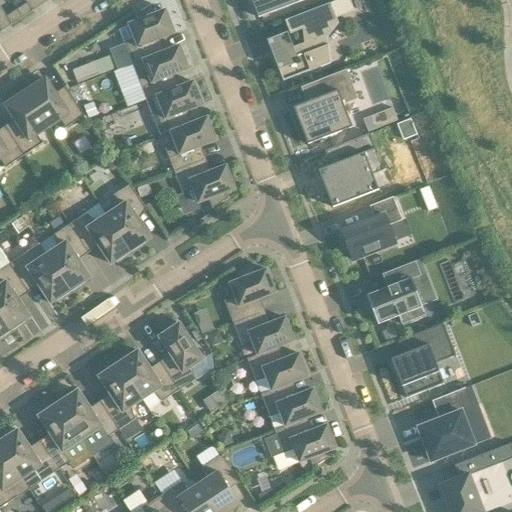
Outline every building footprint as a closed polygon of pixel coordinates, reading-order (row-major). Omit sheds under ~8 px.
[(251,0),(257,14),(294,0),(251,0)] [(17,11),(22,19),(33,12),(32,11),(32,12),(27,4),(17,11)] [(330,4),(285,22),(290,36),(303,31),(305,44),(273,56),(283,82),(330,64),(329,48),(326,49),(326,40),(338,24),(330,4)] [(143,61),(159,55),(155,42),(174,35),(165,11),(156,15),(152,5),(151,6),(136,16),(136,17),(137,17),(139,22),(129,26),(129,27),(119,31),(123,43),(132,66),(143,62),(143,61)] [(11,26),(22,19),(17,11),(6,18),(11,26)] [(156,97),(173,91),(169,78),(188,70),(179,47),(159,55),(143,61),(143,62),(148,75),(137,79),(146,102),(157,98),(156,97)] [(85,66),(72,70),(77,84),(90,79),(85,66)] [(346,71),(301,89),(306,104),(293,109),(308,146),(352,128),(338,92),(352,86),(346,71)] [(25,93),(48,128),(60,121),(66,129),(84,117),(65,88),(65,89),(67,92),(57,99),(45,80),(25,93)] [(170,133),(187,126),(183,114),(202,106),(193,83),(173,91),(156,97),(157,98),(162,111),(151,115),(160,137),(171,133),(170,133)] [(37,136),(48,128),(25,93),(6,107),(18,125),(8,131),(6,127),(5,128),(24,157),(43,145),(37,136)] [(93,103),(83,107),(88,120),(98,116),(93,103)] [(375,115),(363,120),(368,134),(380,129),(375,115)] [(174,173),(201,162),(196,150),(216,142),(207,119),(187,126),(170,133),(171,133),(176,146),(165,150),(172,169),(174,173)] [(410,120),(398,125),(404,141),(417,136),(410,120)] [(24,157),(5,128),(7,132),(0,136),(0,160),(6,169),(24,157)] [(329,168),(318,172),(332,209),(377,192),(371,177),(383,172),(368,135),(323,153),(329,168)] [(201,162),(174,173),(183,195),(193,191),(198,205),(208,201),(212,211),(213,210),(229,199),(228,198),(227,199),(225,194),(235,190),(226,167),(206,175),(201,162)] [(107,216),(132,255),(133,255),(133,254),(146,245),(144,243),(150,239),(135,217),(146,210),(146,211),(130,186),(113,197),(118,209),(107,216)] [(432,199),(428,189),(419,193),(423,202),(432,199)] [(348,249),(353,261),(396,245),(389,227),(402,222),(393,198),(370,208),(375,220),(342,232),(343,237),(340,238),(345,250),(348,249)] [(132,255),(107,216),(96,224),(86,215),(70,226),(86,250),(96,243),(111,265),(116,262),(118,264),(131,255),(132,256),(132,255)] [(75,257),(86,250),(70,226),(53,236),(58,249),(47,256),(72,295),(73,295),(72,294),(86,285),(84,283),(90,279),(75,257)] [(72,295),(47,256),(39,245),(38,246),(9,265),(26,290),(36,283),(51,305),(56,301),(58,303),(71,295),(72,295)] [(5,247),(0,249),(0,265),(11,261),(5,247)] [(402,326),(426,316),(412,280),(421,277),(415,263),(382,276),(387,289),(366,297),(378,326),(398,318),(402,326)] [(233,325),(260,314),(256,301),(275,294),(266,270),(257,274),(253,264),(252,265),(236,275),(237,276),(238,276),(240,281),(230,285),(235,298),(224,302),(233,325)] [(15,297),(26,290),(9,265),(0,271),(0,316),(12,335),(13,334),(12,333),(26,324),(24,322),(30,319),(15,297)] [(257,356),(274,350),(294,342),(285,319),(265,326),(260,314),(233,325),(242,347),(252,343),(257,356)] [(12,335),(0,316),(0,341),(11,334),(12,335)] [(163,367),(179,392),(196,381),(191,368),(203,361),(179,325),(177,323),(164,332),(165,334),(159,338),(173,360),(163,367)] [(212,325),(200,330),(202,335),(214,331),(212,325)] [(391,360),(406,399),(444,385),(436,365),(456,358),(443,325),(405,340),(410,353),(391,360)] [(392,329),(382,333),(386,343),(396,339),(392,329)] [(271,392),(288,386),(308,378),(299,355),(279,362),(274,350),(257,356),(247,360),(256,383),(266,379),(271,392)] [(179,392),(163,367),(152,374),(138,352),(132,356),(131,353),(118,362),(117,361),(116,362),(142,401),(149,411),(162,402),(179,392)] [(131,408),(142,401),(116,362),(116,363),(103,372),(104,374),(99,378),(113,400),(103,407),(119,431),(135,420),(131,408)] [(275,432),(302,421),(322,414),(313,390),(293,398),(288,386),(271,392),(261,396),(275,432)] [(423,442),(431,463),(474,446),(461,413),(473,408),(465,389),(432,402),(439,421),(418,429),(421,436),(423,435),(425,441),(423,442)] [(119,431),(103,407),(92,414),(78,392),(72,395),(71,393),(57,402),(57,401),(56,401),(82,440),(93,433),(102,442),(119,431)] [(71,447),(82,440),(56,401),(55,402),(56,403),(43,412),(44,414),(39,418),(53,440),(43,446),(59,471),(75,460),(71,447)] [(302,421),(275,432),(284,454),(294,450),(299,464),(309,460),(313,470),(314,469),(330,458),(329,457),(328,458),(326,453),(336,449),(327,426),(307,434),(302,421)] [(198,425),(188,432),(193,440),(203,433),(198,425)] [(59,471),(43,446),(32,453),(18,431),(12,435),(11,433),(0,439),(0,446),(29,491),(30,491),(29,490),(59,471)] [(28,492),(29,491),(0,446),(0,509),(28,491),(28,492)] [(507,460),(502,448),(446,470),(451,482),(440,486),(449,511),(482,511),(468,475),(507,460)] [(198,485),(215,511),(235,511),(234,510),(240,506),(227,486),(237,479),(222,457),(202,470),(208,479),(198,485)] [(115,478),(110,482),(115,490),(120,487),(115,478)] [(215,511),(198,485),(188,492),(182,483),(162,496),(172,511),(186,511),(187,511),(215,511)] [(70,490),(60,496),(68,507),(77,501),(70,490)] [(172,511),(162,496),(142,510),(143,511),(172,511)]
